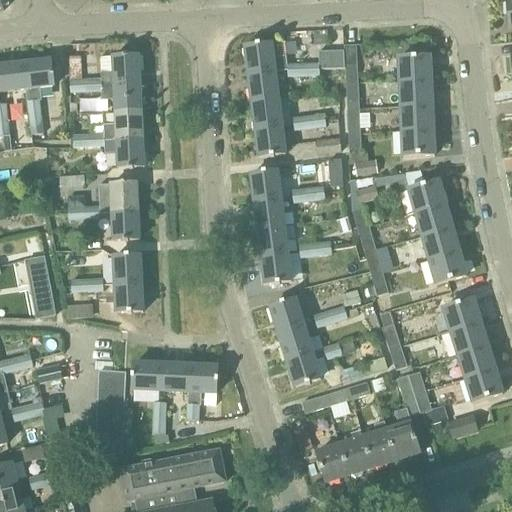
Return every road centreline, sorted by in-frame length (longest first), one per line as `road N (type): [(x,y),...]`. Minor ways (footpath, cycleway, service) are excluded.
road 1 (residential): [(293,511),(215,245),(213,21)]
road 2 (residential): [(511,283),(482,141),(467,6)]
road 3 (residential): [(467,6),(213,21)]
road 4 (residential): [(213,21),(42,32)]
road 5 (residential): [(0,328),(85,333),(81,406)]
road 6 (residential): [(367,511),(511,462)]
